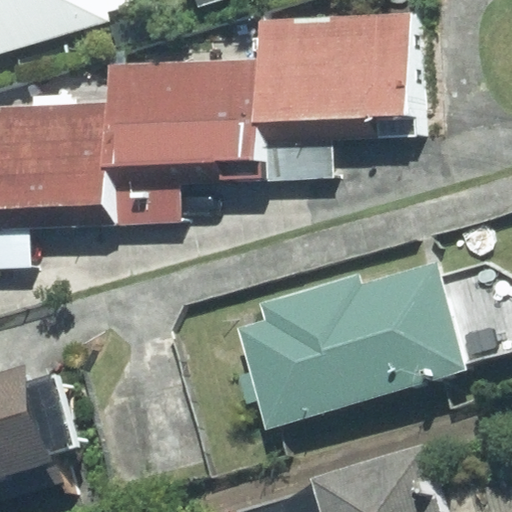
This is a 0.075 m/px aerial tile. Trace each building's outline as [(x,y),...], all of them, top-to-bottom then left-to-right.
[(0,0),(0,58),(131,20),(125,0),(0,0)] [(351,137),(448,133),(443,10),(287,17),(289,57),(128,64),(130,99),(0,104),(0,267),(53,265),(51,228),(202,221),(200,183),(352,177),(351,137)] [(262,323),(292,427),(501,365),(468,255),(392,278),(389,268),(283,299),(288,316),(262,323)] [(0,481),(99,452),(71,357),(0,377),(0,481)] [(472,511),(453,439),(334,472),(344,511),(472,511)]
